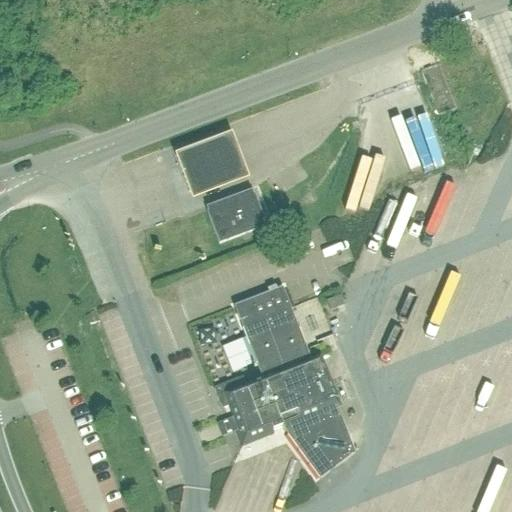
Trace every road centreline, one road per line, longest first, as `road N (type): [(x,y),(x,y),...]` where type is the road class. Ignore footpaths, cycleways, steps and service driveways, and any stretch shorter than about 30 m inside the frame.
road 1 (unclassified): [(63,163),(458,17)]
road 2 (unknown): [(511,203),(380,287),(370,311),(363,495)]
road 3 (unclassified): [(194,477),(101,237),(63,163)]
road 4 (unknown): [(511,425),(363,495)]
